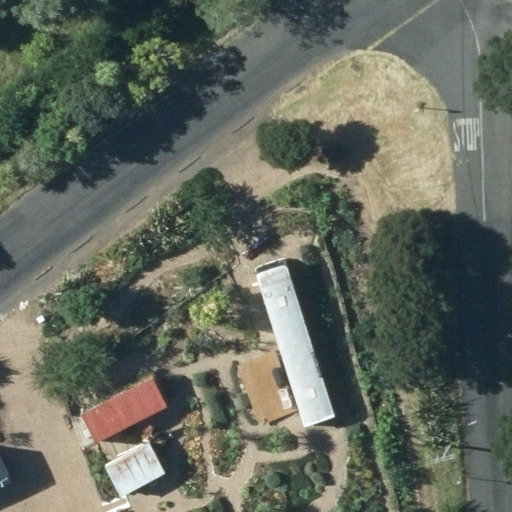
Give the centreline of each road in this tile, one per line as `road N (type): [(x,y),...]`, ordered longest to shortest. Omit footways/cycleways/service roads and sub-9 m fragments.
road 1 (unclassified): [(458,0),(470,44),(498,511)]
road 2 (tertiary): [(0,262),(358,0)]
